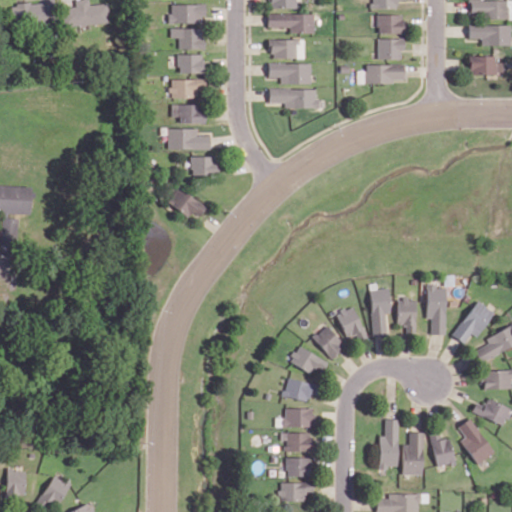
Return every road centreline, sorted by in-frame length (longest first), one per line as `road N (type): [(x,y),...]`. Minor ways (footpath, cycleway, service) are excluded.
road 1 (tertiary): [(159,511),(167,345),(212,258),(256,199),(353,132),(438,109),(511,108)]
road 2 (residential): [(343,511),(346,406),(356,381),(397,365),(427,379)]
road 3 (residential): [(276,183),(238,113),(238,0)]
